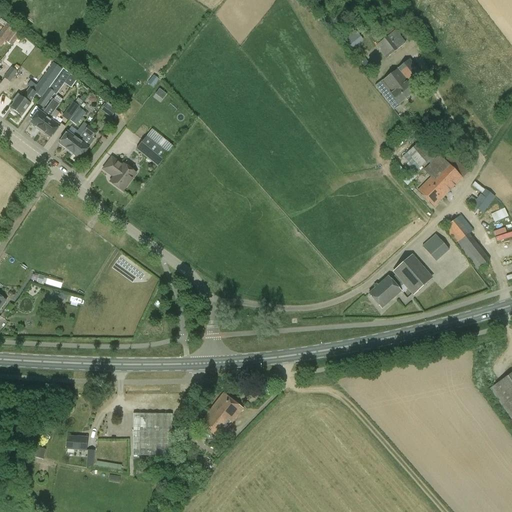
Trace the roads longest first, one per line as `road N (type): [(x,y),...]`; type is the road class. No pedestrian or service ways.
road 1 (primary): [(213,363),(316,353),(511,305)]
road 2 (unclassified): [(208,300),(296,308),(342,299),(449,210)]
road 3 (residential): [(208,300),(189,272),(0,129)]
road 4 (primary): [(213,363),(0,359)]
